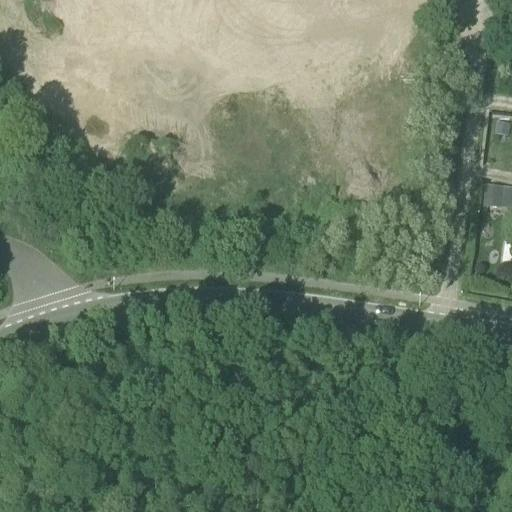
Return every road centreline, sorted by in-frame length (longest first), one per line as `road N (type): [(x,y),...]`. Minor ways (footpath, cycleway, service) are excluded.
road 1 (unclassified): [(441,329),(193,298),(49,320)]
road 2 (unclassified): [(441,329),(484,0)]
